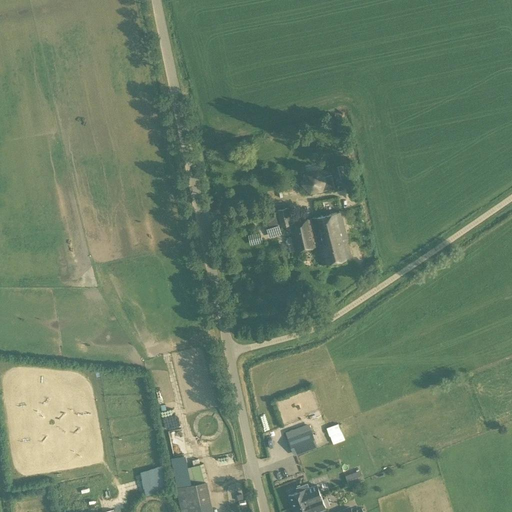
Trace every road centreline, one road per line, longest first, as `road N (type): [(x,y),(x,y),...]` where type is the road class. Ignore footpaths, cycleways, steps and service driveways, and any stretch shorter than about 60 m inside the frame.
road 1 (unclassified): [(229,354),(160,0)]
road 2 (unclassified): [(229,354),(300,334),(511,197)]
road 3 (unclassified): [(264,511),(229,354)]
